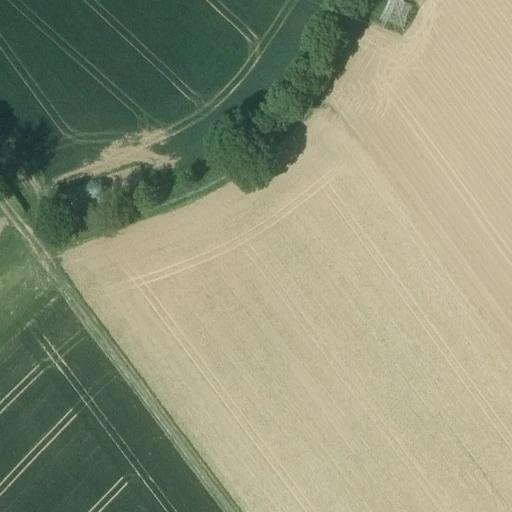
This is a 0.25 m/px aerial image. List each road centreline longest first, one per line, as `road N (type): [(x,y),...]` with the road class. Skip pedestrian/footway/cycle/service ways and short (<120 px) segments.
road 1 (track): [(44,253),(179,210),(289,144),(385,0)]
road 2 (track): [(0,192),(231,511)]
